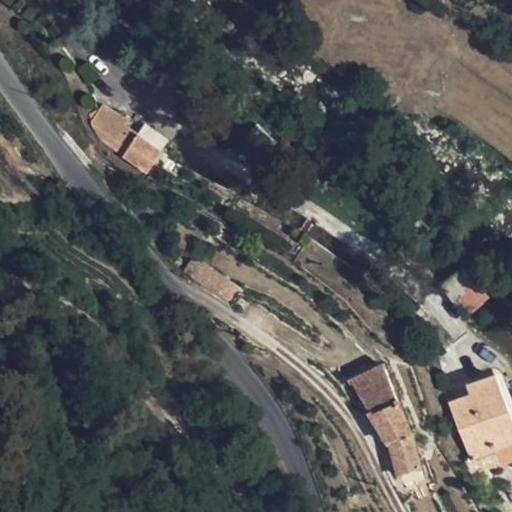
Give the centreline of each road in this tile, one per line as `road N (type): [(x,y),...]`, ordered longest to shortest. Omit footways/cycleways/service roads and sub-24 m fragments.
road 1 (unclassified): [(0,75),(147,280),(262,402),(308,511)]
road 2 (track): [(147,280),(190,289),(306,401),(378,511)]
